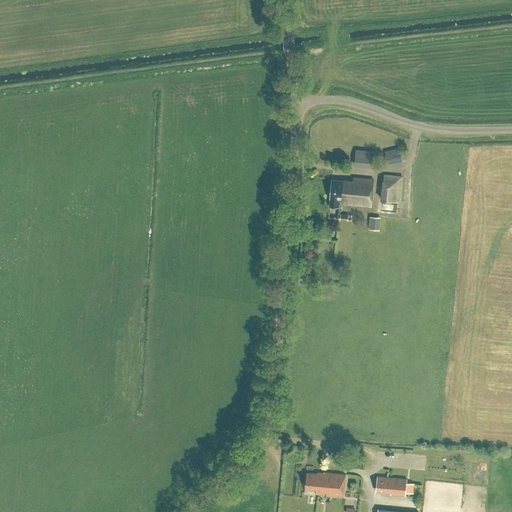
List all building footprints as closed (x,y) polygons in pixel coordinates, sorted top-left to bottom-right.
[(385,150),(387,161),(402,158),(400,147),(385,150)] [(373,166),(375,150),(356,148),(354,163),(373,166)] [(400,201),(403,177),(384,175),(382,200),(400,201)] [(372,205),(374,179),(354,178),(354,181),(332,179),(330,206),(339,207),(340,200),(343,201),(343,203),(372,205)] [(369,222),(369,228),(379,229),(380,223),(380,217),(378,217),(370,216),(369,222)] [(353,221),(352,233),(363,234),(363,221),(353,221)] [(315,493),(323,494),(323,491),(329,492),(329,494),(343,496),(346,474),(324,472),(317,472),(317,473),(306,472),(305,487),(316,488),(315,493)] [(390,494),(405,495),(407,478),(377,476),(376,489),(391,490),(390,494)]
